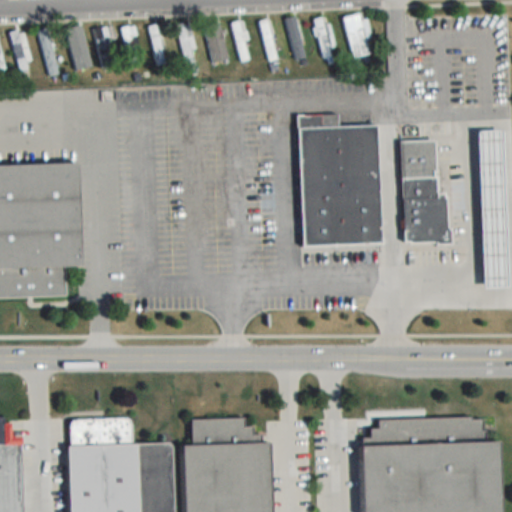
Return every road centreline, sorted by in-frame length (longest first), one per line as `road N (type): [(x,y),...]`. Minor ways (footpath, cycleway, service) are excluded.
road 1 (tertiary): [(0,362),(288,361)]
road 2 (residential): [(0,7),(281,0)]
road 3 (tertiary): [(392,362),(511,360)]
